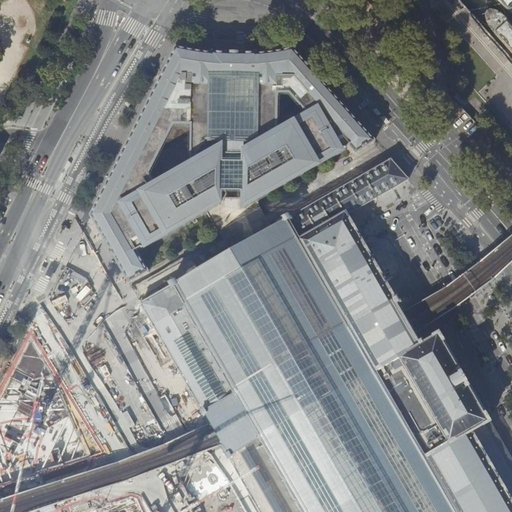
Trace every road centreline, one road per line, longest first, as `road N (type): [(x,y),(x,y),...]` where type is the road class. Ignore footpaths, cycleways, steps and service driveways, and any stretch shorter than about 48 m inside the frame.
road 1 (primary): [(307,10),(511,240)]
road 2 (primary): [(150,6),(225,22),(307,10)]
road 3 (primary): [(0,267),(57,142)]
